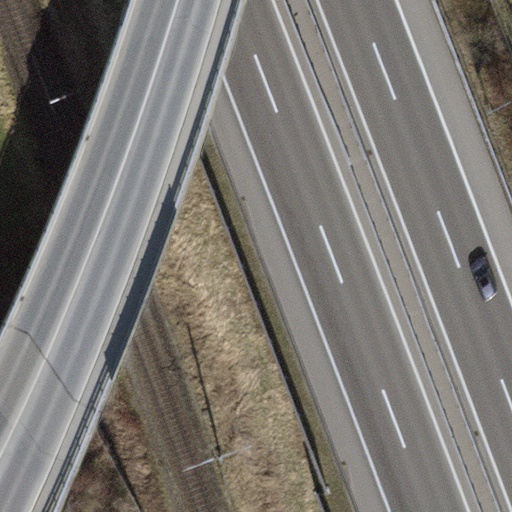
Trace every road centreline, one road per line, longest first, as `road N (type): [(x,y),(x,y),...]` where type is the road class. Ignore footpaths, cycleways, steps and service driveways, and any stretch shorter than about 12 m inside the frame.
road 1 (motorway): [(235,0),(427,511)]
road 2 (secondary): [(179,0),(102,225),(0,461)]
road 3 (motorway): [(511,409),(358,0)]
